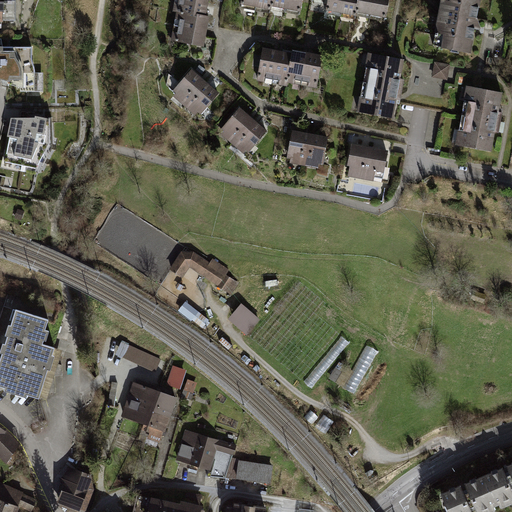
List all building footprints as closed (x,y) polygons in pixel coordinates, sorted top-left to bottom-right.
[(4,0),(0,0),(0,21),(2,22),(2,21),(16,21),(16,1),(4,1),(4,0)] [(211,0),(180,0),(180,2),(209,8),(211,0)] [(244,0),(243,11),(255,14),(257,0),(244,0)] [(270,0),(257,0),(255,14),(267,16),(268,11),(270,0)] [(270,0),(268,11),(283,14),(285,0),(270,0)] [(299,0),(285,0),(283,14),(296,16),(299,0)] [(329,0),(327,16),(340,18),(343,0),(329,0)] [(356,0),(343,0),(340,18),(353,21),(353,18),(356,0)] [(356,0),(353,18),(369,21),(373,0),(356,0)] [(373,0),(369,21),(383,25),(389,0),(373,0)] [(449,0),(439,56),(471,62),(482,0),(449,0)] [(206,23),(209,8),(180,2),(177,17),(180,17),(206,23)] [(206,23),(180,17),(178,31),(206,37),(209,24),(206,23)] [(203,52),(206,37),(178,31),(175,46),(203,52)] [(0,47),(0,79),(7,81),(18,84),(18,88),(35,88),(35,70),(34,67),(32,60),(32,47),(0,47)] [(277,56),(264,54),(258,87),(272,89),(277,56)] [(291,58),(277,56),(272,89),(286,92),(287,88),(291,58)] [(291,58),(287,88),(302,90),(306,58),(291,56),(291,58)] [(321,60),(306,58),(302,90),(317,92),(321,60)] [(405,66),(371,59),(360,117),(394,124),(405,66)] [(450,67),(435,64),(432,77),(447,80),(450,67)] [(207,89),(193,76),(170,102),(184,114),(207,89)] [(218,99),(207,89),(184,114),(195,124),(218,99)] [(501,96),(469,90),(458,148),(490,154),(501,96)] [(35,118),(11,118),(7,136),(8,137),(5,161),(36,168),(45,150),(51,152),(53,147),(52,117),(43,117),(35,116),(35,118)] [(255,128),(242,116),(219,140),(232,152),(255,128)] [(266,138),(255,128),(232,152),(243,162),(266,138)] [(309,141),(291,138),(287,168),(304,171),(309,141)] [(324,143),(309,141),(304,171),(319,173),(324,143)] [(388,157),(353,150),(347,181),(383,187),(388,157)] [(195,255),(180,253),(169,270),(184,279),(191,268),(219,287),(227,276),(229,272),(213,261),(210,266),(195,255)] [(227,276),(219,287),(229,294),(237,283),(227,276)] [(205,328),(212,319),(187,300),(180,309),(205,328)] [(246,333),(258,319),(242,305),(229,318),(246,333)] [(48,320),(16,310),(11,325),(9,325),(6,335),(8,336),(6,344),(3,343),(0,353),(3,354),(0,361),(0,385),(5,387),(4,390),(26,397),(27,394),(39,398),(55,347),(43,343),(44,340),(46,341),(49,331),(45,330),(48,320)] [(351,344),(343,338),(304,385),(312,391),(351,344)] [(160,360),(121,343),(116,355),(155,372),(160,360)] [(378,350),(367,344),(344,388),(354,393),(378,350)] [(186,370),(172,366),(166,386),(180,390),(186,370)] [(177,399),(133,383),(120,417),(144,426),(140,437),(160,445),(177,399)] [(6,432),(0,427),(0,458),(6,465),(20,444),(6,432)] [(237,446),(184,431),(176,461),(211,471),(217,451),(234,456),(237,446)] [(274,465),(239,461),(236,479),(272,483),(274,465)] [(511,461),(481,475),(496,508),(511,501),(511,461)] [(62,508),(75,511),(78,511),(79,511),(84,511),(93,486),(92,476),(68,466),(61,483),(65,484),(59,500),(62,508)] [(481,475),(438,494),(445,511),(487,511),(496,508),(481,475)] [(24,492),(0,483),(0,511),(17,511),(19,507),(32,511),(38,500),(23,494),(24,492)] [(203,511),(205,504),(151,495),(147,511),(203,511)]
